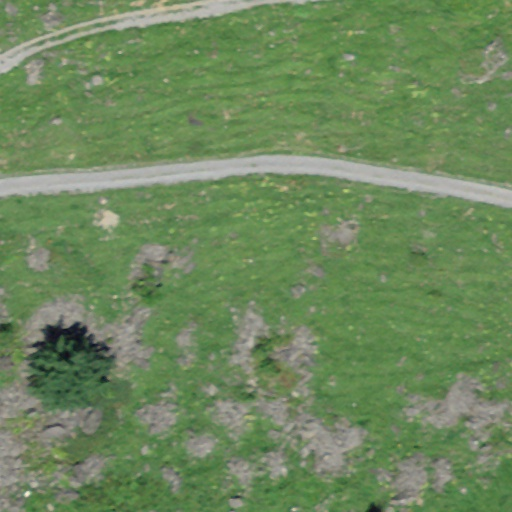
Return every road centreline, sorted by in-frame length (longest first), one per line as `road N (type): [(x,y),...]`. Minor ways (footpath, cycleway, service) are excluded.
road 1 (track): [(0,175),(278,150),(511,182)]
road 2 (track): [(0,48),(40,31),(219,0)]
